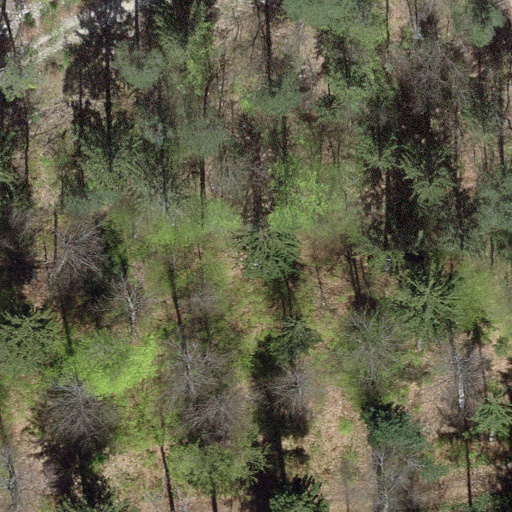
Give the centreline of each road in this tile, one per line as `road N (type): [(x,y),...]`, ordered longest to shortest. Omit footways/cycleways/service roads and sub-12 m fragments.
road 1 (track): [(291,511),(511,480)]
road 2 (track): [(0,65),(145,0)]
